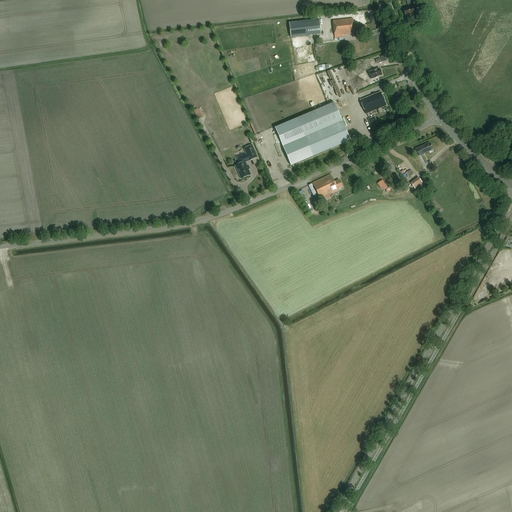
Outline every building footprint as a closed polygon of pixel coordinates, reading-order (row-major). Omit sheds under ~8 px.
[(414,13),(417,12),(416,7),(413,8),(413,7),(403,10),(405,17),(415,14),(414,13)] [(354,34),(363,33),(362,24),(353,25),(353,19),(333,21),(335,39),(344,38),(343,36),(354,34)] [(321,35),(319,20),(289,24),(290,38),(321,35)] [(379,77),(381,76),(379,69),(369,73),(371,80),(374,79),(375,79),(379,78),(379,77)] [(380,93),(360,101),(366,114),(376,110),(376,111),(378,110),(378,109),(386,106),(380,93)] [(333,103),(275,128),(282,147),(341,121),(337,112),(333,103)] [(198,109),(193,111),(198,120),(203,118),(198,109)] [(282,147),(291,167),(350,141),(341,121),(282,147)] [(268,138),(270,143),(276,141),(274,135),(268,138)] [(419,157),(433,150),(429,143),(416,150),(419,157)] [(240,164),(236,166),(237,170),(237,171),(238,173),(239,173),(241,179),(250,175),(244,163),(256,157),(252,146),(244,149),(247,155),(238,159),(240,164)] [(338,190),(342,188),(339,181),(334,183),(330,175),(312,184),(321,202),(323,201),(322,199),(338,191),(338,190)] [(395,185),(401,183),(397,175),(392,177),(395,185)] [(421,195),(427,191),(418,178),(410,184),(417,193),(419,192),(421,195)]
